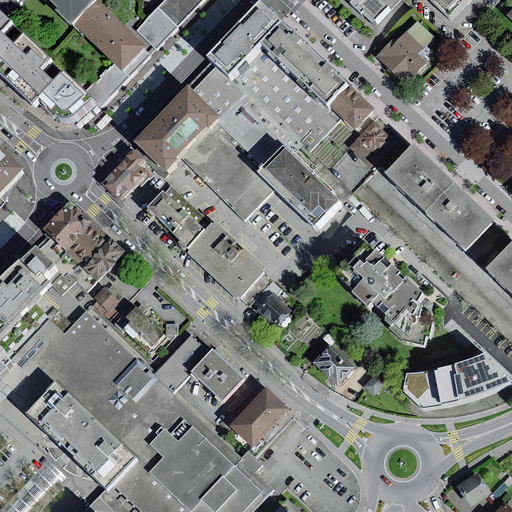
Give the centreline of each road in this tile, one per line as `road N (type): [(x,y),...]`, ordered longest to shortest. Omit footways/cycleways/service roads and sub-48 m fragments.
road 1 (primary): [(391,431),(360,423),(304,389),(85,175)]
road 2 (primary): [(70,193),(368,457)]
road 3 (residential): [(472,174),(289,0)]
road 4 (tertiary): [(80,158),(129,124),(248,0)]
